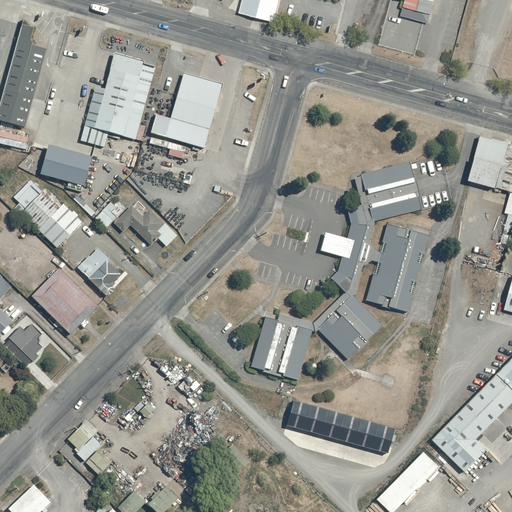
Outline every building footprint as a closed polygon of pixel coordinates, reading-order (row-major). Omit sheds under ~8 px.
[(271,0),(232,0),(230,7),(267,16),(271,0)] [(425,0),(396,0),(396,1),(423,8),(425,0)] [(26,20),(13,16),(0,63),(0,119),(16,123),(37,43),(21,38),(26,20)] [(148,54),(107,43),(96,83),(85,80),(71,132),(96,139),(100,124),(127,131),(148,54)] [(163,110),(149,106),(143,128),(197,143),(215,77),(175,66),(163,110)] [(498,138),(471,130),(458,179),(485,186),(498,138)] [(184,146),(151,137),(149,143),(182,152),(184,146)] [(511,141),(498,138),(485,186),(509,192),(511,180),(511,141)] [(401,157),(347,171),(359,214),(412,200),(401,157)] [(116,199),(81,165),(70,177),(93,199),(84,209),(96,220),(116,199)] [(71,219),(21,171),(3,189),(16,202),(12,206),(49,242),(71,219)] [(124,196),(106,215),(116,225),(121,220),(147,245),(165,225),(138,199),(133,205),(124,196)] [(396,308),(420,230),(378,217),(354,296),(396,308)] [(116,267),(88,241),(67,263),(95,289),(116,267)] [(87,298),(48,260),(22,287),(62,324),(87,298)] [(511,272),(506,271),(498,302),(511,306),(511,272)] [(0,298),(12,287),(0,274),(0,298)] [(341,287),(308,320),(340,352),(373,319),(341,287)] [(0,332),(22,311),(8,306),(3,311),(0,307),(0,332)] [(302,319),(255,307),(241,358),(289,370),(302,319)] [(41,339),(25,323),(7,341),(31,365),(36,360),(34,357),(40,350),(35,345),(41,339)] [(511,341),(421,433),(453,464),(476,441),(466,432),(511,385),(511,341)] [(98,430),(87,420),(68,439),(79,449),(98,430)] [(101,444),(93,436),(76,453),(84,461),(101,444)] [(249,461),(233,443),(222,453),(238,471),(249,461)] [(112,462),(99,449),(86,463),(99,475),(112,462)] [(21,511),(41,493),(24,477),(0,501),(0,502),(10,511),(21,511)] [(163,511),(178,498),(165,485),(147,502),(157,511),(163,511)] [(135,511),(146,502),(135,490),(118,506),(123,511),(135,511)] [(86,511),(113,511),(100,499),(86,511)]
